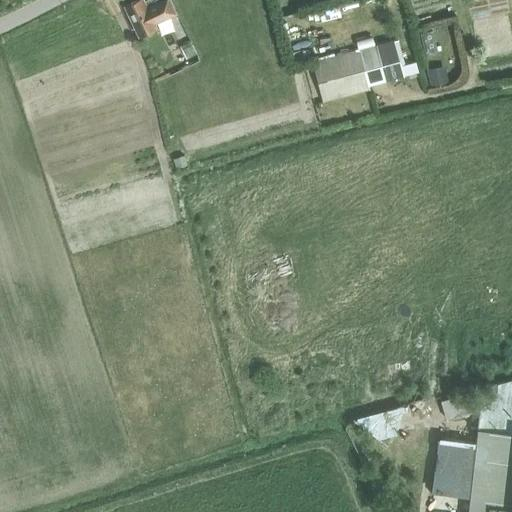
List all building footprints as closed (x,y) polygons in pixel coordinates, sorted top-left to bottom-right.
[(166,0),(148,0),(142,3),(140,0),(138,0),(124,7),(138,37),(154,29),(152,24),(173,14),(166,0)] [(393,38),(358,47),(369,85),(418,71),(415,60),(405,63),(398,38),(394,40),(393,38)] [(188,41),(180,45),(186,57),(194,54),(188,41)] [(370,90),(369,85),(358,47),(311,60),(323,101),(325,100),(325,102),(370,90)] [(443,68),(429,70),(432,87),(446,84),(443,68)] [(184,155),(173,158),(175,168),(186,165),(184,155)] [(477,393),(442,405),(447,420),(479,410),(479,427),(511,430),(511,379),(477,391),(477,393)] [(511,511),(511,434),(477,430),(467,511),(511,511)] [(415,443),(393,448),(399,477),(421,473),(415,443)]
